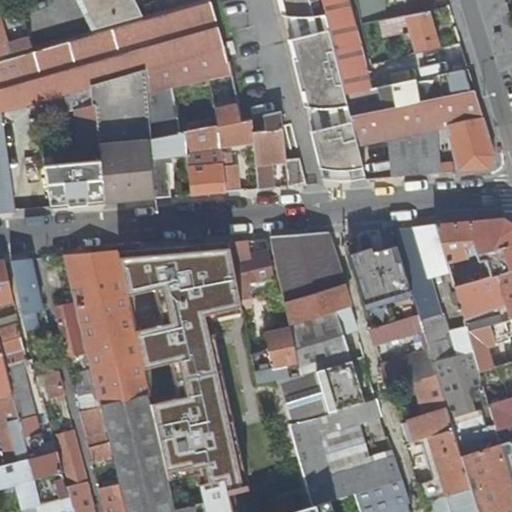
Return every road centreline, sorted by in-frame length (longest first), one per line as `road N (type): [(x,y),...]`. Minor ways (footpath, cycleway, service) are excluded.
road 1 (residential): [(0,237),(328,209)]
road 2 (residential): [(328,209),(419,511)]
road 3 (residential): [(328,209),(511,200)]
road 4 (residential): [(511,140),(472,0)]
